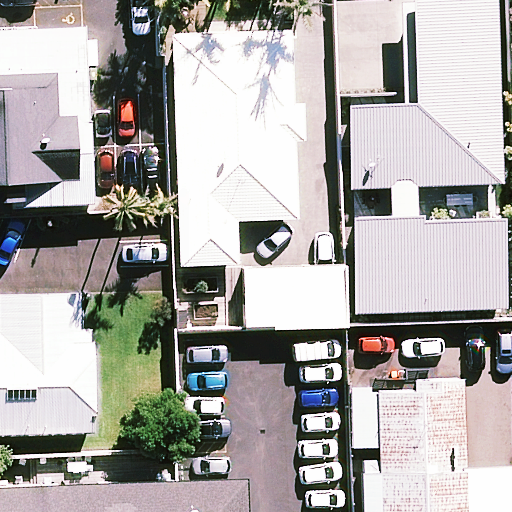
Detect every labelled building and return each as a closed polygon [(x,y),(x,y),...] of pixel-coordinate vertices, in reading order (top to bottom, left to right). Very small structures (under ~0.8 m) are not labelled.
[(493,6),(373,11),(379,186),(468,182),(465,114),(497,113),(493,6)] [(82,24),(0,27),(0,198),(8,198),(8,206),(91,202),(82,24)] [(291,139),(302,138),(301,102),(290,103),(287,28),(167,33),(176,265),(235,263),(233,220),(294,218),(291,139)] [(90,266),(0,269),(0,409),(95,406),(90,266)] [(342,327),(341,266),(270,268),(271,328),(342,327)] [(464,511),(459,368),(358,371),(363,511),(464,511)] [(225,511),(224,461),(0,469),(0,511),(225,511)]
